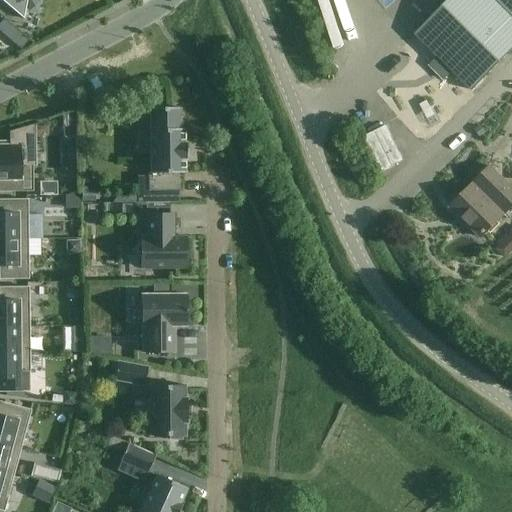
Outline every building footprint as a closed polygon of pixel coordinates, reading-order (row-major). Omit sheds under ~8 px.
[(1,0),(23,19),(27,0),(1,0)] [(511,0),(448,0),(415,34),(472,90),(511,49),(511,0)] [(4,18),(0,23),(0,30),(21,48),(29,39),(4,18)] [(511,57),(497,65),(506,82),(511,78),(511,57)] [(181,190),(180,173),(184,173),(184,159),(186,159),(186,155),(184,155),(184,147),(186,147),(186,143),(184,143),(184,129),(179,129),(179,108),(149,108),(150,173),(148,173),(148,191),(181,190)] [(76,114),(63,114),(63,126),(76,126),(76,114)] [(0,190),(31,190),(31,164),(34,164),(34,125),(40,123),(40,122),(8,131),(9,147),(6,147),(6,142),(0,141),(0,190)] [(386,126),(364,137),(382,172),(403,161),(386,126)] [(478,126),(472,131),(479,138),(484,132),(478,126)] [(481,237),(504,214),(511,205),(511,187),(490,166),(474,183),(450,207),(481,237)] [(56,182),(40,182),(40,194),(56,194),(56,182)] [(88,189),(82,189),(82,202),(95,202),(95,192),(88,192),(88,189)] [(80,195),(65,195),(65,208),(80,208),(80,195)] [(0,239),(27,240),(26,200),(0,200),(0,239)] [(146,214),(146,237),(140,237),(140,269),(185,269),(185,237),(173,237),(173,214),(146,214)] [(0,278),(27,278),(27,240),(0,239),(0,278)] [(77,240),(65,241),(65,253),(77,253),(77,240)] [(0,327),(28,327),(27,287),(0,287),(0,327)] [(142,327),(143,353),(174,353),(174,333),(172,333),(172,327),(186,326),(186,295),(141,295),(141,327),(142,327)] [(0,357),(28,357),(28,327),(0,327),(0,357)] [(81,329),(72,329),(72,342),(81,342),(81,329)] [(110,337),(90,337),(90,354),(110,354),(110,337)] [(1,391),(29,391),(28,357),(0,357),(0,378),(1,391)] [(152,367),(122,362),(118,379),(148,385),(152,367)] [(189,399),(189,386),(154,386),(155,436),(174,436),(174,440),(186,440),(186,436),(189,436),(189,423),(191,423),(191,417),(190,417),(190,405),(191,405),(191,399),(189,399)] [(74,393),(63,393),(63,403),(74,403),(74,393)] [(0,443),(19,448),(29,410),(0,402),(0,443)] [(79,421),(75,432),(80,435),(89,431),(91,427),(79,421)] [(0,474),(12,477),(19,448),(0,443),(0,474)] [(120,459),(148,472),(155,456),(128,443),(120,459)] [(27,447),(21,462),(40,471),(46,455),(27,447)] [(60,473),(52,471),(49,483),(57,486),(60,473)] [(0,509),(3,510),(12,477),(0,474),(0,509)] [(179,504),(186,488),(156,474),(138,511),(177,511),(181,505),(179,504)] [(38,481),(31,497),(47,505),(55,489),(38,481)] [(56,502),(51,511),(67,511),(70,509),(56,502)]
